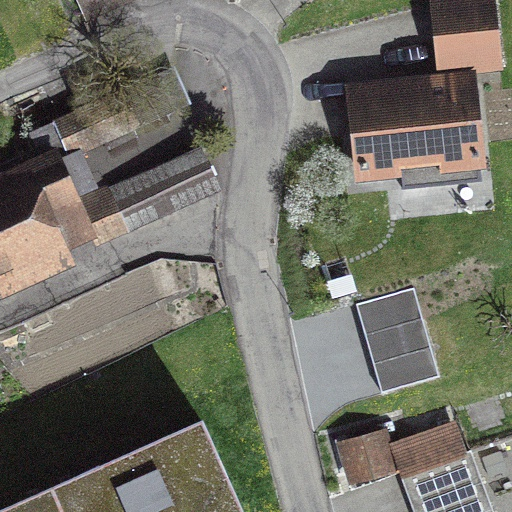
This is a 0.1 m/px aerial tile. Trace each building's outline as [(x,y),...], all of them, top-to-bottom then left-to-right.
[(86,0),(97,27),(163,0),(86,0)] [(511,44),(504,0),(465,0),(430,6),(443,81),(511,68),(511,44)] [(511,138),(504,81),(368,100),(381,196),(511,178),(511,138)] [(72,154),(0,189),(0,320),(125,259),(120,249),(218,204),(197,158),(97,204),(72,154)] [(450,380),(437,326),(333,351),(347,405),(450,380)] [(45,510),(45,511),(239,511),(205,437),(45,510)] [(508,511),(484,453),(414,482),(426,511),(508,511)]
